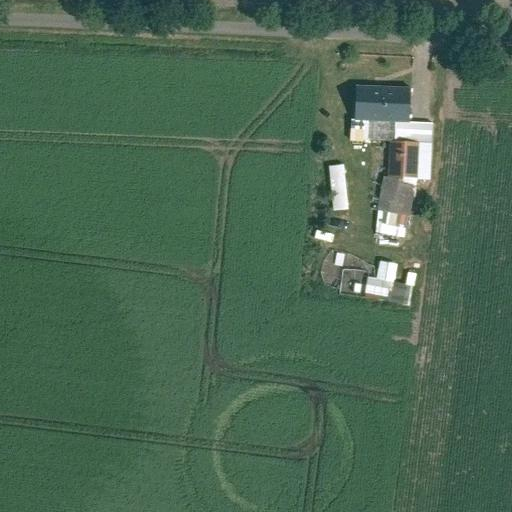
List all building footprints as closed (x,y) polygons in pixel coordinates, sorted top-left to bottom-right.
[(355,84),(353,119),(364,120),(392,121),(407,122),(408,87),(355,84)] [(363,139),(392,140),(392,121),(364,120),(363,139)] [(407,122),(392,121),(392,140),(417,141),(431,142),(432,123),(407,122)] [(415,178),(417,141),(392,140),(388,140),(386,176),(415,178)] [(409,216),(415,178),(386,176),(383,176),(377,208),(409,216)] [(377,260),(375,277),(366,276),(364,293),(390,296),(393,262),(377,260)] [(411,305),(414,286),(391,281),(387,301),(411,305)]
